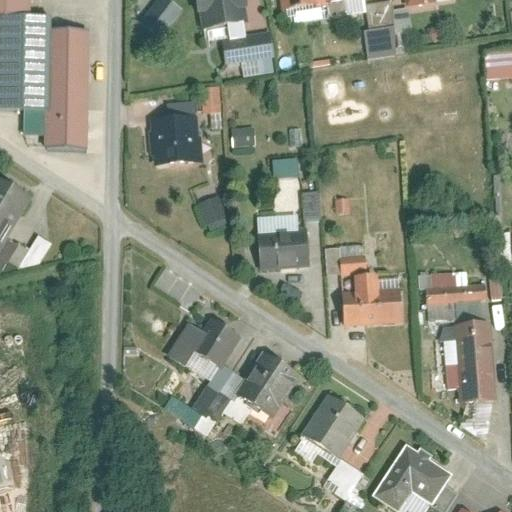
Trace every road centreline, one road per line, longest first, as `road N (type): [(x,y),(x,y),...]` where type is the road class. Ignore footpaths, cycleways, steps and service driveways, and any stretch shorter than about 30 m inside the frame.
road 1 (residential): [(511,478),(111,218)]
road 2 (residential): [(111,218),(102,511)]
road 3 (residential): [(113,0),(111,218)]
